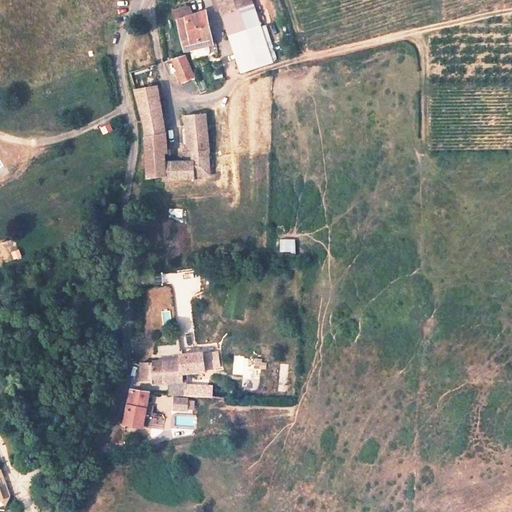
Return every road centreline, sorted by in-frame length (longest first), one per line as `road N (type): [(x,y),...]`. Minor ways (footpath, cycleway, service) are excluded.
road 1 (unclassified): [(62,511),(124,382),(123,242),(133,140),(119,49),(140,0)]
road 2 (track): [(511,10),(235,81)]
